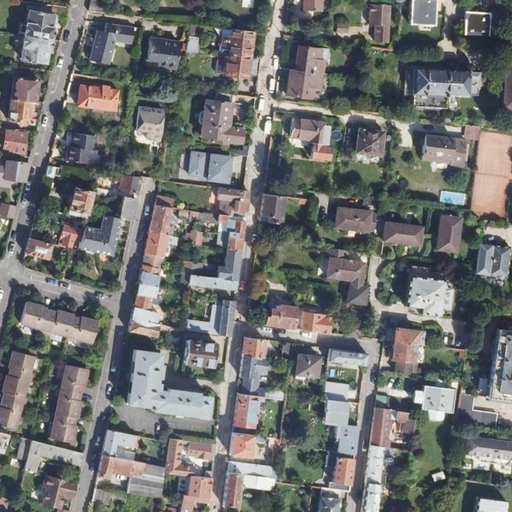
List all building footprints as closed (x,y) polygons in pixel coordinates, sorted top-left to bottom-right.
[(301,0),(301,11),(322,11),(322,0),(301,0)] [(410,0),(409,25),(434,26),(435,0),(410,0)] [(108,5),(91,2),(89,10),(106,13),(108,5)] [(390,5),(369,4),(368,23),(375,24),(374,41),(387,42),(390,5)] [(485,6),(468,5),(468,11),(465,12),(465,20),(462,20),(461,26),(464,26),(464,35),(488,37),(490,13),(484,12),(485,6)] [(52,16),(66,18),(68,8),(51,6),(50,15),(27,11),(25,23),(23,23),(23,24),(21,24),(21,25),(19,25),(18,34),(23,35),(37,37),(50,39),(51,28),(50,27),(52,16)] [(135,28),(107,23),(105,32),(98,31),(90,59),(110,65),(116,42),(132,45),(135,28)] [(251,44),(252,33),(229,30),(228,36),(218,34),(217,40),(220,40),(227,41),(243,43),(251,44)] [(48,50),(50,39),(37,37),(23,35),(21,45),(22,46),(20,59),(44,62),(47,50),(48,50)] [(201,38),(193,37),(189,36),(187,52),(198,53),(201,38)] [(181,44),(150,40),(148,61),(159,62),(158,68),(178,70),(181,44)] [(249,56),(251,44),(243,43),(227,41),(220,40),(217,40),(217,45),(227,46),(226,53),(249,56)] [(227,46),(217,45),(216,52),(219,52),(221,53),(226,53),(227,46)] [(295,69),(322,72),(324,59),(321,58),(322,48),(298,45),(295,69)] [(246,78),(249,56),(226,53),(221,53),(219,52),(217,63),(224,64),(224,66),(222,65),(221,72),(224,72),(223,75),(246,78)] [(511,54),(508,54),(503,108),(511,108),(511,54)] [(446,96),(447,71),(440,71),(435,71),(435,67),(410,66),(410,71),(406,71),(404,98),(412,98),(412,107),(445,109),(446,96)] [(295,69),(289,68),(286,94),(312,97),(313,88),(320,89),(322,72),(295,69)] [(470,72),(447,71),(446,96),(469,97),(469,96),(470,73),(470,72)] [(480,73),(470,73),(469,96),(479,97),(479,90),(473,85),(473,81),(480,82),(480,73)] [(13,77),(11,99),(32,101),(35,101),(37,80),(13,77)] [(102,89),(81,87),(78,107),(115,112),(118,91),(109,90),(109,87),(102,86),(102,89)] [(228,127),(232,95),(216,93),(215,102),(205,101),(204,112),(202,112),(199,114),(198,122),(200,125),(202,125),(200,137),(213,138),(213,143),(225,145),(226,142),(240,144),(242,130),(228,127)] [(32,101),(11,99),(8,121),(17,122),(20,126),(25,123),(32,124),(33,113),(30,112),(32,101)] [(146,139),(152,139),(160,141),(164,111),(138,108),(135,130),(146,132),(146,139)] [(444,122),(452,123),(453,115),(445,114),(444,122)] [(325,123),(292,119),(289,136),(311,139),(310,143),(322,144),(325,123)] [(479,140),(480,126),(476,126),(467,125),(465,138),(479,140)] [(21,134),(21,130),(0,127),(0,135),(5,135),(3,148),(13,149),(13,152),(23,153),(25,134),(21,134)] [(370,130),(359,129),(355,152),(380,155),(383,132),(375,131),(375,129),(371,128),(370,130)] [(95,136),(72,134),(71,147),(67,147),(66,161),(86,164),(88,150),(94,151),(95,136)] [(466,141),(424,135),(421,155),(451,160),(450,165),(463,166),(466,141)] [(229,181),(231,153),(189,150),(188,178),(229,181)] [(23,181),(28,163),(0,159),(0,186),(9,188),(10,180),(23,181)] [(54,175),(55,168),(48,167),(46,174),(54,175)] [(276,172),(266,170),(266,174),(264,186),(274,187),(276,172)] [(118,190),(136,195),(139,178),(121,175),(120,180),(118,190)] [(92,194),(97,195),(105,197),(107,190),(113,191),(115,181),(100,177),(97,187),(94,187),(92,194)] [(249,191),(219,187),(217,199),(221,200),(218,214),(237,216),(238,209),(246,210),(249,191)] [(88,208),(92,194),(73,189),(71,195),(70,195),(69,201),(70,202),(68,208),(69,208),(68,214),(86,219),(88,212),(88,208)] [(97,195),(92,194),(88,208),(88,212),(93,213),(97,195)] [(286,197),(263,195),(260,215),(269,216),(268,222),(281,224),(286,197)] [(131,221),(135,199),(123,196),(122,196),(117,218),(118,218),(121,219),(131,221)] [(174,199),(156,196),(155,204),(173,207),(174,199)] [(0,215),(1,215),(13,219),(16,207),(1,203),(0,206),(0,215)] [(173,207),(155,204),(153,209),(149,231),(166,235),(181,238),(182,235),(177,234),(176,235),(172,233),(173,230),(171,229),(168,228),(171,210),(175,211),(176,213),(176,215),(197,220),(198,211),(173,207)] [(374,232),(377,213),(338,207),(335,226),(374,232)] [(46,211),(44,221),(52,223),(59,225),(61,215),(56,214),(46,211)] [(206,212),(198,211),(197,220),(205,221),(206,212)] [(243,233),(245,217),(237,216),(218,214),(211,213),(211,219),(213,219),(213,221),(227,222),(226,230),(228,231),(243,233)] [(117,218),(102,214),(99,231),(103,232),(99,252),(110,255),(118,218),(117,218)] [(459,217),(440,214),(435,250),(456,252),(460,221),(458,220),(459,217)] [(127,239),(131,221),(121,219),(117,237),(127,239)] [(423,227),(386,222),(383,241),(420,246),(423,227)] [(80,242),(83,231),(64,226),(62,225),(57,246),(69,249),(72,240),(80,242)] [(99,231),(84,228),(83,231),(80,242),(79,246),(78,248),(99,252),(103,232),(99,231)] [(185,242),(200,244),(201,231),(186,229),(185,242)] [(166,235),(149,231),(146,243),(144,252),(162,255),(166,235)] [(241,250),(243,233),(228,231),(226,248),(227,248),(241,250)] [(43,236),(31,233),(29,239),(41,242),(43,236)] [(41,242),(29,239),(25,254),(45,260),(50,244),(41,242)] [(509,245),(478,241),(475,272),(505,275),(509,245)] [(237,281),(241,250),(227,248),(224,267),(219,266),(217,278),(237,281)] [(361,287),(367,288),(368,278),(362,277),(364,261),(348,259),(349,250),(333,248),(332,257),(330,257),(328,276),(351,279),(350,288),(361,289),(361,287)] [(77,251),(71,249),(67,264),(73,267),(77,251)] [(162,260),(143,256),(142,264),(161,268),(162,260)] [(183,260),(181,272),(190,274),(192,261),(183,260)] [(142,264),(138,282),(156,286),(161,268),(142,264)] [(428,267),(410,265),(404,305),(419,307),(418,313),(439,316),(440,307),(450,309),(452,294),(442,292),(444,278),(427,275),(428,267)] [(190,274),(188,284),(236,290),(237,281),(217,278),(190,274)] [(256,276),(252,276),(247,314),(247,315),(254,310),(256,299),(254,298),(254,295),(264,297),(265,288),(267,288),(268,283),(256,281),(257,277),(256,276)] [(156,286),(138,282),(136,292),(134,300),(149,303),(151,296),(154,297),(156,286)] [(149,303),(134,300),(130,317),(149,321),(151,311),(148,310),(149,303)] [(204,323),(183,320),(182,328),(184,328),(191,330),(230,336),(234,302),(222,300),(221,306),(207,304),(204,323)] [(41,308),(25,304),(19,324),(36,329),(34,332),(50,336),(51,333),(68,337),(67,341),(74,343),(75,339),(91,343),(97,322),(81,319),(80,319),(72,317),(72,316),(57,312),(56,313),(41,309),(41,308)] [(294,328),(296,307),(278,304),(278,306),(274,306),(274,309),(270,308),(269,316),(263,316),(253,322),(253,323),(294,328)] [(301,329),(329,333),(332,314),(303,310),(301,329)] [(149,321),(130,317),(128,330),(155,336),(157,329),(162,330),(162,333),(167,334),(169,325),(149,321)] [(348,335),(360,337),(362,319),(350,318),(348,335)] [(169,325),(167,334),(182,337),(184,328),(182,328),(169,325)] [(393,340),(394,328),(387,327),(385,339),(393,340)] [(511,400),(511,329),(496,327),(487,397),(511,400)] [(394,328),(393,340),(415,343),(416,343),(417,331),(394,328)] [(424,332),(417,331),(416,343),(422,344),(424,332)] [(258,357),(262,358),(264,339),(244,336),(242,355),(258,357)] [(216,344),(186,340),(182,364),(213,368),(216,344)] [(415,343),(393,340),(391,358),(396,358),(394,372),(411,374),(415,343)] [(290,362),(292,343),(288,342),(283,342),(281,360),(290,362)] [(161,352),(133,348),(126,403),(149,406),(149,409),(205,416),(209,396),(205,396),(205,393),(157,386),(161,352)] [(366,353),(329,348),(327,360),(364,365),(366,353)] [(32,358),(12,353),(6,370),(8,370),(6,377),(5,377),(0,394),(1,394),(0,399),(0,427),(13,430),(17,415),(20,416),(25,400),(22,399),(26,382),(29,383),(31,376),(28,375),(32,358)] [(256,373),(258,357),(242,355),(239,376),(253,377),(254,373),(256,373)] [(318,357),(298,355),(295,373),(316,377),(318,357)] [(87,371),(66,367),(62,383),(59,382),(55,397),(59,398),(55,415),(51,414),(49,422),(53,423),(49,439),(69,444),(73,427),(72,427),(73,419),(75,419),(79,403),(77,402),(81,388),(83,388),(87,371)] [(387,371),(379,370),(378,379),(382,380),(387,376),(387,371)] [(442,387),(443,378),(434,377),(433,386),(422,385),(421,390),(420,401),(419,408),(427,409),(426,415),(428,418),(438,420),(442,418),(442,411),(450,411),(453,388),(442,387)] [(324,381),(322,398),(325,399),(345,401),(347,384),(324,381)] [(412,400),(420,401),(421,390),(413,389),(412,400)] [(263,401),(264,397),(237,393),(233,425),(253,428),(257,400),(263,401)] [(474,394),(459,393),(456,421),(495,426),(497,412),(472,409),(474,394)] [(390,396),(376,394),(374,407),(388,409),(390,396)] [(357,425),(344,423),(347,401),(345,401),(325,399),(324,408),(324,411),(325,415),(327,418),(330,421),(333,423),(336,424),(334,436),(336,436),(335,441),(338,441),(336,451),(353,453),(357,425)] [(382,446),(390,447),(391,443),(388,443),(388,439),(385,439),(386,427),(387,423),(388,418),(395,418),(395,419),(404,420),(402,431),(412,433),(414,419),(406,418),(407,412),(388,409),(374,407),(370,444),(382,446)] [(137,437),(106,429),(101,455),(120,459),(122,453),(112,450),(114,443),(135,448),(137,437)] [(263,443),(264,437),(252,435),(232,433),(229,454),(249,457),(249,455),(252,456),(254,440),(256,440),(256,442),(263,443)] [(511,441),(467,436),(465,453),(511,459),(511,441)] [(275,478),(280,438),(271,437),(269,445),(273,452),(271,467),(228,462),(227,472),(247,475),(266,477),(275,478)] [(179,445),(180,441),(167,439),(164,469),(163,473),(189,477),(190,477),(191,468),(177,466),(179,445)] [(32,442),(23,440),(18,459),(27,462),(32,442)] [(78,467),(81,455),(47,446),(32,442),(27,462),(25,471),(35,474),(39,457),(78,467)] [(213,461),(215,446),(186,442),(186,446),(184,456),(191,457),(192,459),(213,461)] [(378,484),(383,484),(384,475),(379,474),(379,469),(382,469),(383,465),(380,465),(381,453),(382,446),(370,444),(365,482),(378,484)] [(339,491),(348,492),(353,453),(336,451),(329,450),(328,455),(327,455),(326,465),(333,466),(331,484),(328,483),(327,489),(339,491)] [(389,454),(381,453),(380,465),(383,465),(382,469),(379,469),(379,474),(384,475),(385,466),(388,466),(389,454)] [(120,459),(101,455),(96,476),(105,478),(108,467),(126,472),(129,474),(126,493),(160,499),(163,473),(164,469),(120,459)] [(434,480),(443,478),(442,471),(432,473),(434,480)] [(227,472),(223,506),(236,508),(239,483),(244,483),(244,486),(264,489),(266,477),(247,475),(227,472)] [(71,500),(75,483),(50,478),(45,476),(37,504),(59,510),(62,498),(71,500)] [(204,479),(190,477),(189,477),(187,497),(192,498),(192,501),(208,504),(211,480),(204,479)] [(273,490),(275,478),(266,477),(264,489),(273,490)] [(365,482),(361,511),(366,511),(374,511),(378,484),(365,482)] [(336,511),(339,491),(327,489),(320,488),(317,511),(336,511)] [(99,490),(94,489),(90,504),(107,506),(109,498),(125,501),(126,493),(99,490)] [(192,498),(187,497),(181,496),(179,511),(186,511),(190,511),(192,501),(192,498)] [(504,511),(506,499),(477,496),(474,511),(504,511)] [(174,511),(176,502),(160,500),(159,506),(159,511),(160,511),(174,511)]
